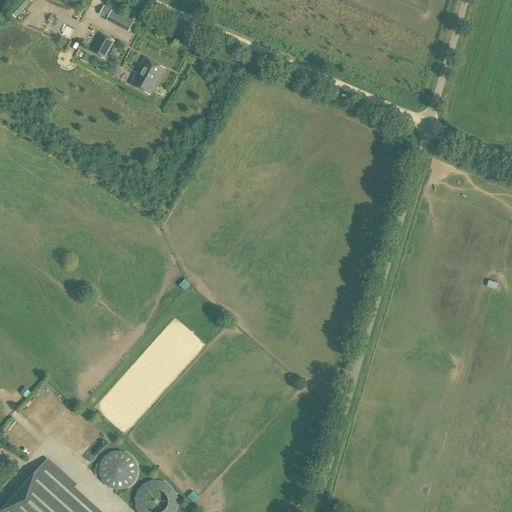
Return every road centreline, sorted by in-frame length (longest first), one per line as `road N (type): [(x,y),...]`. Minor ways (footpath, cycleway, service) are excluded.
road 1 (unclassified): [(318,511),(468,0)]
road 2 (track): [(142,0),(511,160)]
